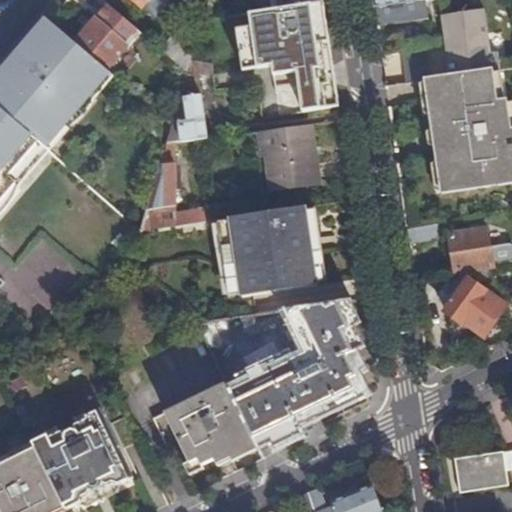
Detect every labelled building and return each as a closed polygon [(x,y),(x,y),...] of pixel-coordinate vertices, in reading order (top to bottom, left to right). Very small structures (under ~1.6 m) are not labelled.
[(268,0),(270,9),(278,8),(276,0),(268,0)] [(372,0),(374,7),(377,7),(380,25),(430,18),(427,0),(372,0)] [(294,113),(338,106),(322,1),(278,8),(270,9),(241,14),(242,27),(280,21),(280,28),(297,25),(305,83),(297,84),(266,83),(258,84),(259,94),(292,92),(294,113)] [(493,69),(501,68),(498,52),(493,52),(486,8),(443,15),(452,76),(493,69)] [(95,20),(76,43),(107,69),(125,46),(95,20)] [(18,62),(0,83),(0,220),(2,218),(7,212),(12,205),(16,196),(19,189),(20,185),(37,165),(48,151),(44,147),(65,121),(60,116),(83,90),(88,94),(108,70),(107,69),(76,43),(53,23),(18,62)] [(170,36),(160,49),(166,54),(187,71),(190,59),(191,54),(170,36)] [(187,71),(166,54),(157,66),(182,86),(187,71)] [(404,60),(407,82),(427,79),(431,79),(428,57),(404,60)] [(498,101),(493,69),(452,76),(432,78),(438,115),(432,115),(439,160),(445,159),(450,192),(511,182),(511,128),(508,101),(498,101)] [(65,121),(44,147),(48,151),(71,125),(74,123),(79,120),(83,116),(88,110),(91,103),(93,99),(107,82),(113,75),(108,70),(88,94),(83,90),(60,116),(65,121)] [(431,79),(427,79),(432,115),(438,115),(432,78),(431,79)] [(166,144),(175,143),(182,141),(199,139),(208,138),(201,95),(184,97),(184,99),(186,120),(172,123),(171,125),(166,144)] [(173,118),(172,123),(186,120),(184,99),(179,99),(173,118)] [(318,183),(311,124),(258,131),(260,154),(265,153),(270,189),(318,183)] [(258,131),(252,132),(260,191),(270,189),(265,153),(260,154),(258,131)] [(141,232),(207,222),(206,211),(177,215),(173,213),(173,207),(175,206),(175,143),(166,144),(141,232)] [(444,192),(450,192),(445,159),(439,160),(444,192)] [(230,296),(241,294),(242,297),(316,287),(305,208),(280,211),(230,218),(230,220),(220,222),(230,296)] [(141,232),(140,233),(207,224),(207,222),(141,232)] [(407,230),(409,243),(435,238),(441,231),(440,224),(407,230)] [(450,235),(456,271),(493,265),(487,229),(450,235)] [(0,260),(0,284),(12,270),(0,260)] [(467,282),(454,274),(438,296),(451,305),(445,312),(461,324),(463,322),(484,336),(506,306),(469,279),(467,282)] [(254,439),(263,458),(276,452),(275,447),(300,435),(298,430),(320,419),(366,397),(372,394),(363,374),(369,371),(359,350),(365,347),(355,326),(362,323),(351,302),(286,311),(307,355),(231,391),(254,439)] [(230,451),(254,439),(231,391),(227,383),(166,412),(189,462),(199,457),(202,465),(215,458),(230,451)] [(366,397),(320,419),(323,424),(368,402),(366,397)] [(23,405),(15,408),(21,420),(28,416),(23,405)] [(108,486),(131,474),(100,410),(86,416),(88,420),(78,425),(75,426),(84,444),(73,450),(64,431),(60,433),(49,438),(48,435),(32,443),(33,444),(35,449),(64,507),(88,495),(89,490),(80,469),(91,463),(100,483),(108,486)] [(88,420),(86,416),(85,414),(75,419),(78,425),(88,420)] [(122,448),(136,442),(125,416),(111,422),(122,448)] [(47,432),(48,435),(49,438),(60,433),(58,427),(47,432)] [(0,460),(0,466),(35,449),(33,444),(0,460)] [(0,466),(0,511),(60,511),(65,510),(64,507),(35,449),(0,466)] [(233,459),(230,451),(215,458),(219,466),(233,459)] [(511,451),(503,453),(505,471),(511,469),(511,451)] [(505,471),(503,453),(456,459),(461,492),(508,485),(505,471)] [(65,510),(79,504),(80,505),(88,507),(99,502),(104,504),(106,498),(118,492),(121,486),(119,484),(132,477),(131,474),(108,486),(100,483),(91,463),(80,469),(89,490),(88,495),(64,507),(65,510)] [(318,486),(308,491),(314,511),(383,511),(372,485),(330,503),(333,508),(328,510),(318,486)]
